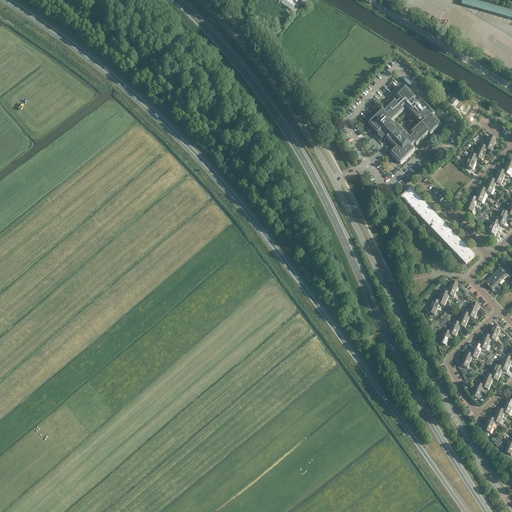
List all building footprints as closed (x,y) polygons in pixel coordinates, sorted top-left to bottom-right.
[(283,0),(281,4),(292,11),(296,4),(289,0),(283,0)] [(484,51),(482,54),(491,59),(493,56),(484,51)] [(441,125),(433,116),(435,115),(421,100),(417,104),(414,101),(416,99),(406,88),(396,97),(400,100),(397,103),(395,101),(384,112),(383,110),(368,124),(379,135),(383,132),(387,136),(385,138),(395,148),(390,153),(400,165),(415,151),(412,147),(415,144),(416,146),(429,134),(430,136),(441,125)] [(487,143),(494,146),(496,141),(495,141),(496,139),(490,137),(487,143)] [(487,149),(487,151),(491,153),(494,146),(487,143),(486,146),(482,144),(482,146),(485,148),(487,149)] [(485,148),(482,146),(480,146),(478,152),(485,155),(487,151),(487,149),(485,148)] [(478,159),(477,160),(482,162),(485,155),(478,152),(476,155),(473,153),(472,155),(476,157),(475,158),(478,159)] [(476,157),(472,155),(471,155),(468,162),(475,165),(477,160),(478,159),(475,158),(476,157)] [(475,165),(468,162),(466,166),(467,166),(467,168),(473,171),(475,165)] [(510,177),(511,172),(511,170),(505,168),(504,172),(503,173),(506,174),(505,175),(509,177),(510,177)] [(503,173),(504,172),(499,170),(496,177),(503,180),(504,177),(508,178),(509,177),(505,175),(506,174),(503,173)] [(496,184),(499,186),(501,186),(503,180),(496,177),(494,181),(494,182),(496,183),(496,184)] [(494,182),(494,181),(489,179),(487,186),(494,189),(495,186),(498,187),(499,186),(496,184),(496,183),(494,182)] [(486,193),(490,195),(491,195),(494,189),(487,186),(485,190),(484,191),(487,192),(486,193)] [(484,191),(485,190),(480,188),(477,195),(485,198),(486,195),(489,197),(490,195),(486,193),(487,192),(484,191)] [(410,190),(402,197),(467,265),(474,258),(431,212),(410,190)] [(477,202),(480,204),(482,204),(485,198),(477,195),(475,199),(475,200),(477,201),(477,202)] [(475,200),(475,199),(471,197),(468,204),(475,207),(476,204),(480,206),(480,204),(477,202),(477,201),(475,200)] [(475,207),(468,204),(466,209),(467,209),(466,211),(473,213),(475,207)] [(507,214),(504,212),(502,212),(500,218),(507,221),(509,217),(509,216),(507,215),(507,214)] [(500,225),(499,226),(504,228),(507,221),(500,218),(498,221),(495,219),(494,221),(498,223),(497,224),(500,225)] [(498,223),(494,221),(493,221),(490,227),(497,230),(499,226),(500,225),(497,224),(498,223)] [(497,230),(490,227),(488,232),(489,232),(489,234),(495,237),(497,230)] [(500,269),(496,273),(503,280),(507,276),(506,275),(504,274),(503,272),(501,271),(500,269)] [(496,273),(492,276),(499,283),(503,280),(496,273)] [(499,283),(492,276),(489,279),(496,287),(499,283)] [(496,287),(489,279),(485,283),(492,290),(496,287)] [(457,286),(458,285),(452,283),(449,288),(457,292),(458,287),(457,286)] [(449,296),(452,298),(454,298),(457,292),(449,288),(447,294),(448,294),(448,296),(449,296)] [(447,294),(442,292),(440,298),(447,301),(448,298),(452,299),(452,298),(449,296),(448,296),(448,294),(447,294)] [(440,306),(443,307),(444,307),(447,301),(440,298),(438,303),(439,303),(438,305),(440,305),(440,306)] [(438,303),(433,301),(430,307),(437,310),(439,307),(443,308),(443,307),(440,306),(440,305),(438,305),(439,303),(438,303)] [(478,308),(479,306),(472,304),(470,310),(477,313),(479,309),(478,308)] [(437,310),(430,307),(428,312),(429,312),(429,314),(435,316),(437,310)] [(470,310),(466,309),(465,312),(464,313),(468,315),(467,315),(469,316),(468,317),(470,318),(469,318),(474,320),(477,313),(470,310)] [(467,315),(468,315),(464,313),(463,313),(460,319),(468,322),(469,318),(470,318),(468,317),(469,316),(467,315)] [(465,329),(468,322),(460,319),(459,322),(455,321),(455,322),(458,324),(460,325),(459,326),(460,327),(465,329)] [(458,324),(455,322),(453,322),(451,329),(458,332),(460,327),(459,326),(460,325),(458,324)] [(491,332),(498,335),(500,331),(499,330),(500,329),(494,326),(491,332)] [(458,332),(451,329),(450,331),(446,330),(445,332),(449,333),(450,334),(450,335),(451,336),(456,338),(458,332)] [(449,333),(445,332),(444,331),(441,338),(449,341),(451,336),(450,335),(450,334),(449,333)] [(491,340),(494,342),(496,342),(498,335),(491,332),(489,337),(490,338),(490,339),(491,340)] [(489,337),(484,335),(482,341),(489,345),(490,342),(494,343),(494,342),(491,340),(490,339),(490,338),(489,337)] [(449,341),(441,338),(439,342),(440,343),(440,344),(446,347),(449,341)] [(482,349),(485,351),(486,351),(489,345),(482,341),(480,346),(481,347),(480,348),(482,349)] [(480,346),(475,344),(472,351),(479,354),(481,351),(484,352),(485,351),(482,349),(480,348),(481,347),(480,346)] [(472,358),(476,360),(477,360),(479,354),(472,351),(470,355),(471,356),(471,357),(472,358)] [(470,355),(466,353),(463,360),(470,363),(471,360),(475,361),(476,360),(472,358),(471,357),(471,356),(470,355)] [(510,359),(506,357),(505,357),(502,363),(510,366),(511,362),(511,361),(511,360),(510,359)] [(470,363),(463,360),(461,365),(462,365),(461,367),(467,369),(470,363)] [(510,366),(502,363),(501,366),(498,365),(497,366),(500,368),(501,368),(500,368),(502,369),(501,370),(502,371),(507,373),(510,366)] [(500,368),(497,366),(496,366),(493,373),(500,376),(502,371),(501,370),(502,369),(500,368),(501,368),(500,368)] [(500,376),(493,373),(492,375),(488,374),(488,376),(491,377),(492,378),(492,379),(493,380),(498,382),(500,376)] [(491,377),(488,376),(486,375),(484,382),(491,385),(493,380),(492,379),(492,378),(491,377)] [(491,385),(484,382),(482,384),(479,383),(478,385),(482,386),(483,387),(482,388),(484,389),(488,391),(491,385)] [(482,386),(478,385),(477,384),(474,391),(481,394),(483,389),(484,389),(482,388),(483,387),(482,386)] [(481,394),(474,391),(472,396),(473,396),(473,398),(479,400),(481,394)] [(505,414),(508,415),(509,416),(511,409),(505,407),(503,411),(504,412),(503,413),(505,414)] [(504,412),(503,411),(498,409),(495,416),(503,419),(504,416),(507,417),(508,415),(505,414),(503,413),(504,412)] [(495,423),(498,425),(500,425),(503,419),(495,416),(493,420),(494,421),(494,423),(495,423)] [(494,421),(493,420),(489,418),(486,425),(493,428),(494,425),(498,426),(498,425),(495,423),(494,423),(494,421)] [(493,428),(486,425),(484,430),(485,430),(484,432),(490,434),(493,428)] [(511,449),(506,447),(504,446),(502,451),(506,452),(505,454),(511,456),(511,454),(511,449)]
